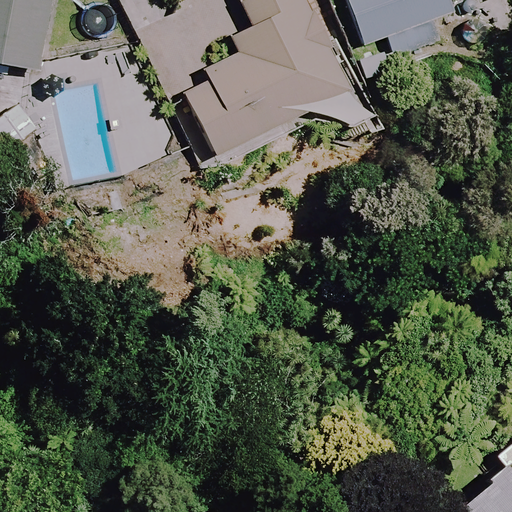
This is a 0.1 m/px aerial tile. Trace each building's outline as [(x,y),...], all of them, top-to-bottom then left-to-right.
[(0,0),(0,70),(28,75),(40,0),(0,0)] [(341,95),(296,0),(229,0),(252,49),(173,86),(207,158),(341,95)] [(448,12),(442,0),(335,0),(356,47),(377,37),(388,61),(431,41),(423,23),(448,12)] [(12,105),(0,113),(0,153),(31,133),(12,105)] [(511,511),(511,438),(485,460),(423,511),(511,511)]
